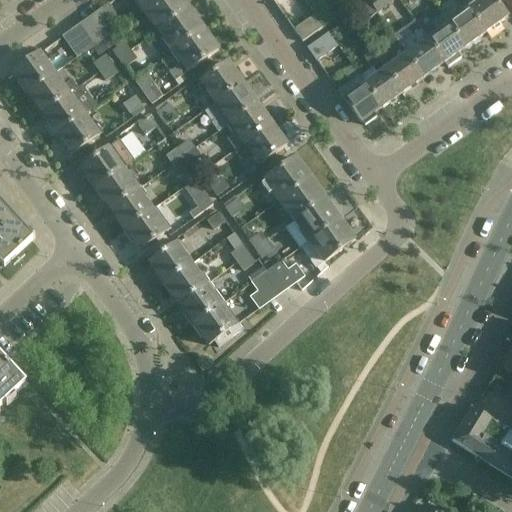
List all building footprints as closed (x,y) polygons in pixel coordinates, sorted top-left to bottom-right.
[(137,0),(145,12),(161,0),(133,0),(135,2),(137,0)] [(152,24),(158,33),(189,11),(182,3),(181,4),(178,0),(161,0),(145,12),(153,23),(152,24)] [(397,1),(396,0),(375,0),(370,4),(370,5),(369,6),(376,16),(397,1)] [(479,0),(481,2),(468,12),(486,35),(507,20),(492,0),(479,0)] [(511,0),(500,0),(511,13),(511,0)] [(376,16),(369,6),(361,12),(368,22),(376,16)] [(114,15),(108,7),(91,20),(106,41),(117,33),(107,20),(114,15)] [(166,41),(174,52),(203,32),(203,31),(201,32),(193,21),(195,20),(189,11),(158,33),(165,42),(166,41)] [(468,12),(448,27),(465,50),(486,35),(468,12)] [(313,17),(293,32),(302,44),(322,29),(313,17)] [(439,33),(427,42),(444,65),(445,65),(448,69),(461,60),(458,55),(465,50),(448,27),(441,18),(432,25),(439,33)] [(106,41),(91,20),(81,27),(96,48),(106,41)] [(411,39),(399,48),(423,80),(444,65),(427,42),(413,23),(405,30),(411,39)] [(96,48),(81,27),(63,39),(69,47),(77,42),(86,55),(96,48)] [(203,32),(174,52),(183,64),(181,65),(170,74),(176,83),(218,52),(212,43),(210,44),(202,33),(204,32),(203,32)] [(307,51),(316,64),(338,48),(328,35),(307,51)] [(391,54),(379,62),(403,95),(423,80),(399,48),(392,38),(384,45),(391,54)] [(125,44),(112,53),(118,62),(131,52),(125,44)] [(138,62),(131,52),(118,62),(124,71),(138,62)] [(50,63),(43,53),(13,75),(19,84),(21,83),(29,94),(27,95),(28,96),(55,77),(46,65),(50,63)] [(377,78),(365,87),(382,110),(403,95),(379,62),(372,53),(364,59),(377,78)] [(107,57),(93,66),(100,75),(113,65),(107,57)] [(119,74),(113,65),(100,75),(106,84),(119,74)] [(207,94),(215,105),(242,86),(240,87),(232,76),(234,74),(227,65),(197,87),(204,97),(207,94)] [(382,110),(365,87),(351,68),(343,74),(350,84),(338,92),(344,101),(344,102),(361,125),(382,110)] [(62,71),(55,77),(28,96),(30,95),(38,106),(36,107),(42,116),(73,94),(78,90),(72,81),(70,82),(62,71)] [(142,95),(148,104),(161,95),(154,86),(142,95)] [(218,134),(226,129),(257,107),(251,98),(249,99),(241,88),(243,86),(242,86),(215,105),(208,110),(216,122),(212,125),(218,134)] [(79,103),(73,94),(42,116),(49,125),(50,124),(58,135),(57,136),(57,137),(84,117),(76,105),(79,103)] [(142,107),(136,98),(124,107),(131,116),(142,107)] [(169,107),(157,116),(166,129),(167,128),(173,136),(179,132),(173,123),(178,119),(169,107)] [(235,153),(245,146),(244,146),(272,127),(271,126),(270,127),(262,116),(263,115),(257,107),(226,129),(231,136),(226,140),(235,153)] [(84,117),(57,137),(59,136),(67,147),(65,148),(72,157),(103,135),(96,126),(92,128),(84,117)] [(158,128),(151,120),(139,128),(146,137),(158,128)] [(244,146),(245,146),(253,157),(248,160),(256,170),(287,148),(280,138),(278,140),(270,128),(272,127),(244,146)] [(96,191),(123,171),(134,163),(119,142),(81,170),(87,179),(89,178),(97,189),(96,190),(96,191)] [(189,142),(178,150),(184,158),(195,150),(189,142)] [(184,158),(178,150),(166,159),(172,167),(184,158)] [(202,159),(195,150),(184,158),(191,168),(202,159)] [(149,160),(153,173),(166,168),(162,155),(149,160)] [(191,168),(184,158),(172,167),(179,177),(191,168)] [(273,190),(281,202),(311,181),(310,181),(309,182),(301,171),(302,169),(296,160),(265,183),(271,192),(273,190)] [(104,202),(110,211),(141,189),(135,181),(132,184),(123,171),(96,191),(98,190),(106,201),(104,202)] [(210,190),(217,199),(229,189),(222,181),(210,190)] [(287,214),(294,224),(325,201),(319,193),(317,194),(309,183),(311,182),(311,181),(281,202),(289,213),(287,214)] [(125,231),(152,212),(144,201),(148,198),(141,189),(110,211),(117,220),(118,219),(127,230),(125,231)] [(211,202),(205,194),(193,202),(199,211),(211,202)] [(302,231),(310,243),(340,222),(338,223),(330,212),(332,210),(325,201),(294,224),(300,233),(302,231)] [(225,211),(232,221),(245,212),(238,202),(225,211)] [(31,242),(21,232),(0,208),(0,264),(4,269),(35,240),(34,239),(31,242)] [(152,212),(125,231),(126,232),(127,231),(135,242),(134,243),(140,252),(171,230),(164,221),(161,223),(152,212)] [(226,223),(220,215),(208,224),(214,232),(226,223)] [(340,222),(310,243),(302,249),(317,270),(355,243),(348,234),(347,235),(339,224),(340,222)] [(262,234),(249,243),(255,252),(268,242),(262,234)] [(235,253),(230,257),(236,265),(249,256),(235,235),(227,242),(235,253)] [(274,252),(268,242),(255,252),(261,261),(274,252)] [(164,286),(191,266),(183,255),(186,252),(180,243),(149,265),(156,274),(158,273),(166,284),(164,286)] [(256,265),(249,256),(236,265),(243,274),(256,265)] [(281,264),(270,271),(285,292),(304,279),(296,268),(288,273),(281,264)] [(173,298),(179,306),(210,284),(203,275),(200,278),(191,266),(164,286),(165,286),(166,285),(174,297),(173,298)] [(270,271),(261,278),(276,299),(285,292),(270,271)] [(276,299),(261,278),(252,285),(259,294),(251,300),(259,311),(276,299)] [(191,328),(193,327),(221,307),(213,295),(216,292),(210,284),(179,306),(184,314),(182,316),(191,328)] [(221,307),(193,327),(191,328),(192,329),(201,341),(202,339),(209,348),(214,344),(218,350),(243,332),(238,326),(239,326),(231,315),(229,317),(221,307)] [(511,353),(501,371),(511,377),(511,353)] [(0,410),(4,407),(6,409),(7,408),(5,406),(25,387),(0,360),(0,410)] [(472,410),(451,443),(468,454),(511,481),(511,434),(489,421),(472,410)]
